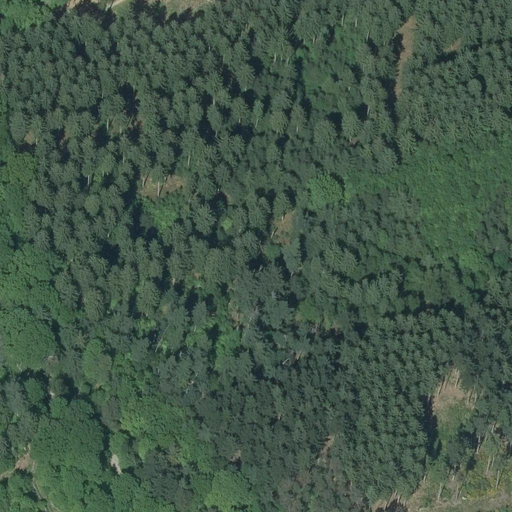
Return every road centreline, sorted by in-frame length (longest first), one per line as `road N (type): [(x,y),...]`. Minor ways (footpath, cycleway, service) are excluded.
road 1 (unknown): [(0,320),(74,346),(97,365),(219,511)]
road 2 (track): [(147,511),(79,418),(0,341)]
road 3 (track): [(121,0),(33,47),(0,52)]
